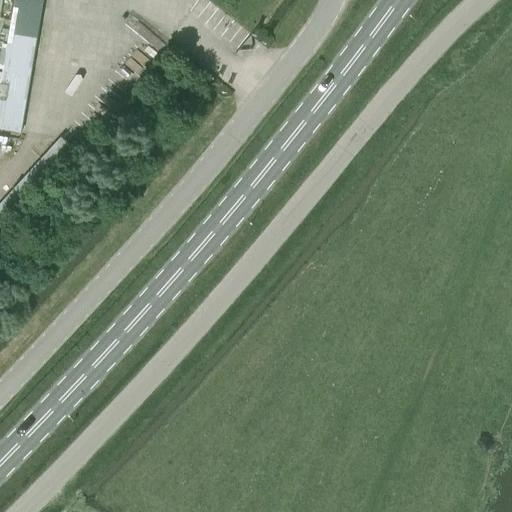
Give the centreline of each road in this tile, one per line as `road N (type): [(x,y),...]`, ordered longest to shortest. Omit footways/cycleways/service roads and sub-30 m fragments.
road 1 (unclassified): [(27,511),(410,64),(480,0)]
road 2 (secondary): [(0,457),(223,212),(390,0)]
road 3 (unclassified): [(0,396),(325,0)]
